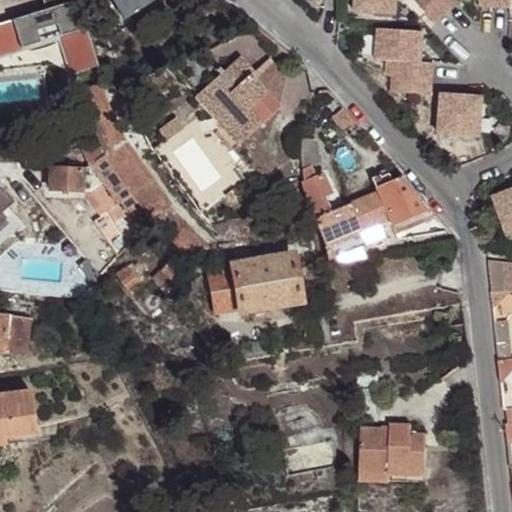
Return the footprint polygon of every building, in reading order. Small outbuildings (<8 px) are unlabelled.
[(44,0),(47,8),(0,24),(0,56),(62,35),(75,72),(101,63),(76,0),(44,0)] [(152,0),(112,0),(124,18),(152,0)] [(396,0),(355,0),(355,15),(396,16),(396,0)] [(451,0),(419,0),(413,6),(439,34),(462,12),(451,0)] [(511,0),(484,0),(484,15),(500,15),(511,15),(511,0)] [(181,33),(170,21),(149,41),(160,53),(181,33)] [(240,46),(262,69),(274,58),(252,35),(240,46)] [(429,44),(384,42),(383,73),(400,72),(399,104),(441,105),(441,90),(442,74),(428,73),(429,44)] [(231,128),(223,137),(237,152),(280,115),(279,114),(250,81),(254,77),(240,62),(219,82),(231,96),(215,111),(220,116),(231,128)] [(254,77),(250,81),(279,114),(284,83),(267,65),(254,77)] [(195,104),(215,111),(231,96),(219,82),(198,101),(195,104)] [(359,128),(335,100),(325,108),(348,136),(359,128)] [(195,104),(223,137),(231,128),(220,116),(215,111),(195,104)] [(492,106),(450,104),(449,145),(492,146),(492,106)] [(180,123),(173,113),(154,126),(161,135),(180,123)] [(141,206),(97,140),(81,151),(103,184),(118,206),(126,217),(141,206)] [(120,140),(97,140),(141,206),(148,215),(167,209),(162,202),(120,140)] [(298,158),(301,172),(311,167),(317,165),(321,145),(319,143),(306,143),(298,158)] [(301,172),(306,200),(323,192),(326,197),(333,194),(324,174),(316,177),(311,167),(301,172)] [(81,192),(82,171),(51,170),(49,191),(81,192)] [(370,177),(375,187),(390,180),(390,175),(381,179),(378,175),(370,177)] [(429,210),(400,177),(390,180),(375,187),(377,193),(390,222),(392,226),(429,210)] [(118,206),(103,184),(95,190),(110,211),(118,206)] [(306,200),(328,248),(390,222),(377,193),(331,210),(326,197),(323,192),(306,200)] [(167,209),(148,215),(154,222),(191,260),(204,247),(167,209)] [(293,256),(233,267),(241,312),(301,301),(293,256)] [(136,260),(113,274),(122,289),(146,275),(136,260)] [(172,261),(163,269),(171,278),(180,270),(172,261)] [(511,263),(488,263),(490,290),(510,290),(511,290),(511,263)] [(241,312),(233,267),(208,270),(216,316),(241,312)] [(171,278),(163,269),(153,278),(161,288),(171,278)] [(510,290),(490,290),(492,307),(510,294),(510,290)] [(0,316),(0,355),(26,358),(31,319),(0,316)] [(493,317),(497,362),(511,360),(511,354),(508,316),(493,317)] [(269,346),(239,349),(242,364),(270,360),(269,346)] [(511,360),(497,362),(499,384),(511,368),(511,360)] [(0,438),(32,435),(28,392),(0,394),(0,438)] [(511,409),(503,410),(506,440),(511,439),(511,409)] [(387,468),(386,476),(423,477),(424,429),(409,428),(409,420),(387,419),(387,422),(387,427),(378,427),(378,423),(359,421),(358,467),(387,468)] [(357,475),(386,476),(387,468),(358,467),(357,475)] [(324,482),(322,474),(314,476),(315,483),(324,482)]
